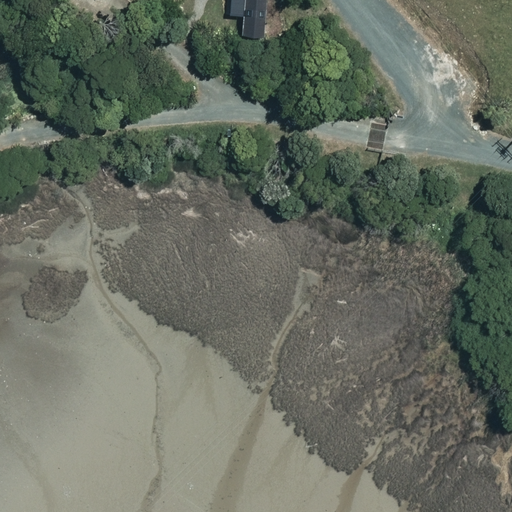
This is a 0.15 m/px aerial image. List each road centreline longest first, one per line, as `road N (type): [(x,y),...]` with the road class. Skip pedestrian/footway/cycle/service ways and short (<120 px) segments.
road 1 (track): [(0,146),(281,117),(511,163)]
road 2 (track): [(446,147),(361,43),(337,0)]
